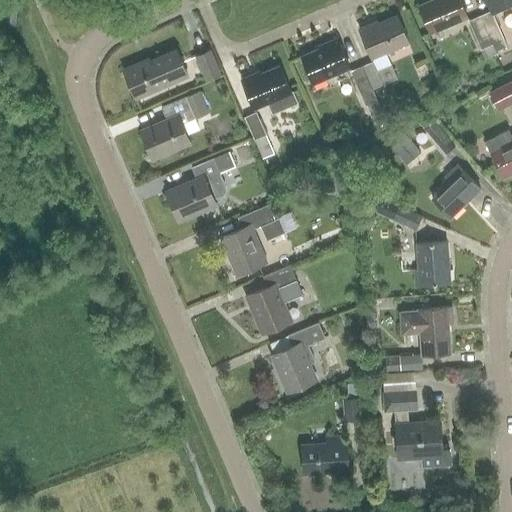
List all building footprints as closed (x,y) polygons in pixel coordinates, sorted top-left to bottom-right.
[(430,33),(466,17),(459,0),(431,0),(419,5),(430,33)] [(511,0),(486,0),(489,8),(491,7),(494,14),(511,5),(511,0)] [(479,16),(495,50),(506,45),(491,11),(479,16)] [(373,62),(361,67),(371,90),(396,79),(390,64),(385,52),(408,42),(396,16),(378,24),(377,21),(358,30),(371,58),(373,62)] [(468,21),(481,49),(485,58),(496,53),(495,50),(479,16),(468,21)] [(311,84),(349,67),(336,39),(318,47),(319,49),(300,57),(311,84)] [(174,50),(149,61),(148,58),(122,70),(134,98),(186,76),(174,50)] [(205,80),(218,74),(207,51),(194,56),(205,80)] [(253,108),(267,103),(271,113),(297,102),(292,92),(289,93),(278,67),(260,74),(259,73),(241,80),(253,108)] [(371,90),(361,67),(351,71),(365,105),(376,100),(371,90)] [(499,109),(511,102),(511,78),(489,91),(499,109)] [(198,90),(184,96),(159,107),(164,119),(139,130),(151,158),(188,142),(180,124),(208,112),(198,90)] [(274,153),(255,113),(244,118),(262,159),(274,153)] [(422,126),(445,153),(454,145),(432,118),(422,126)] [(511,136),(510,137),(506,130),(484,141),(503,177),(511,172),(511,136)] [(413,145),(405,135),(391,147),(399,156),(413,145)] [(228,152),(213,158),(190,168),(195,179),(165,191),(177,221),(214,205),(212,200),(220,196),(224,192),(225,187),(219,173),(234,167),(228,152)] [(450,217),(480,189),(457,165),(445,176),(449,181),(431,198),(450,217)] [(283,180),(279,169),(269,173),(273,184),(283,180)] [(252,229),(261,225),(266,239),(284,231),(279,217),(274,219),(268,203),(237,216),(242,228),(221,237),(237,274),(266,262),(252,229)] [(415,229),(421,216),(397,205),(391,218),(415,229)] [(416,285),(451,283),(448,240),(417,242),(419,268),(415,268),(416,285)] [(291,322),(282,301),(301,293),(290,265),(263,276),(267,286),(246,295),(262,334),(291,322)] [(448,320),(453,320),(452,306),(418,309),(418,310),(400,311),(402,333),(419,331),(421,354),(450,352),(448,320)] [(315,380),(308,363),(314,360),(308,345),(325,338),(318,322),(288,335),(292,346),(271,354),(287,392),(315,380)] [(399,355),(373,357),(374,372),(400,370),(399,355)] [(415,390),(408,390),(383,392),(384,412),(394,411),(397,459),(421,457),(422,467),(442,466),(450,460),(450,452),(441,447),(440,421),(410,423),(409,410),(416,410),(415,390)] [(345,421),(360,420),(358,398),(343,399),(345,421)] [(303,474),(347,471),(345,437),(325,438),(325,444),(301,445),(303,474)]
